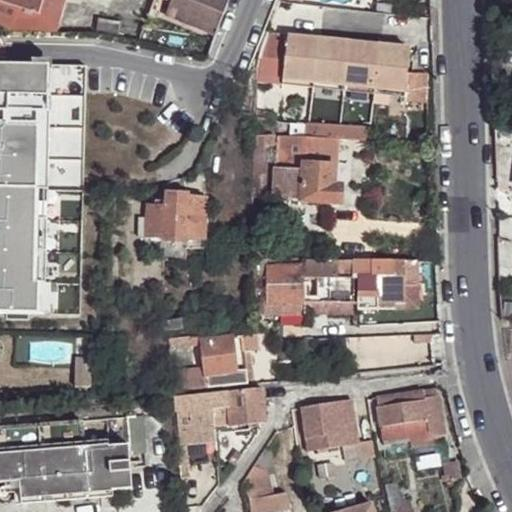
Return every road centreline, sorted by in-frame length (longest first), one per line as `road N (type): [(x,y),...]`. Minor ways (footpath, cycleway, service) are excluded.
road 1 (tertiary): [(461,0),(479,371)]
road 2 (residential): [(210,511),(299,393),(479,371)]
